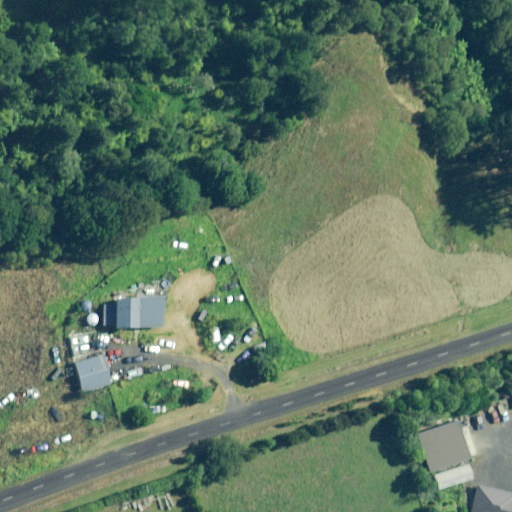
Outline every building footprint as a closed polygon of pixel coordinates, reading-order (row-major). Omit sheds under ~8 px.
[(160,296),(131,296),(131,298),(110,298),(110,306),(99,306),(99,328),(161,328),(160,296)] [(87,359),(84,352),(70,356),(80,392),(107,385),(99,355),(87,359)] [(511,417),(511,407),(503,409),(505,419),(511,417)] [(454,421),(415,434),(433,490),(472,478),(454,421)] [(511,511),(511,491),(475,486),(470,511),(511,511)]
